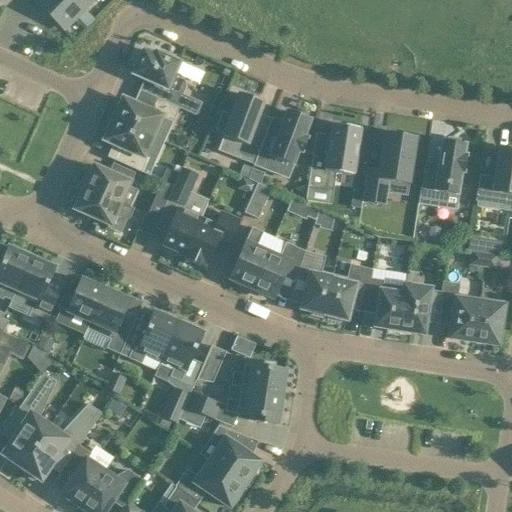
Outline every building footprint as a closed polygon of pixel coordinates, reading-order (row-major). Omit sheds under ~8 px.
[(64,30),(83,9),(73,0),(37,0),(35,2),(64,30)] [(73,0),(83,9),(92,0),(73,0)] [(266,0),(260,15),(269,20),(268,23),(279,28),(290,0),(266,0)] [(290,0),(279,28),(289,33),(291,29),(301,34),(310,14),(322,19),(327,0),(290,0)] [(327,0),(322,19),(336,21),(332,51),(342,52),(342,56),(354,58),(361,7),(339,3),(339,0),(327,0)] [(434,0),(432,12),(440,14),(478,19),(480,0),(434,0)] [(361,7),(354,58),(365,60),(366,56),(376,57),(383,10),(361,7)] [(429,24),(427,36),(443,39),(438,71),(447,72),(447,76),(464,78),(464,75),(474,76),(478,44),(453,40),(454,28),(429,24)] [(155,98),(179,109),(195,116),(195,115),(201,103),(181,95),(184,89),(184,88),(184,86),(184,85),(184,83),(183,81),(182,80),(180,77),(179,76),(173,73),(177,63),(172,61),(174,57),(162,52),(161,56),(155,53),(154,57),(143,52),(140,58),(137,56),(132,67),(135,69),(133,75),(154,84),(148,95),(155,98)] [(223,111),(216,129),(224,132),(222,137),(242,144),(236,159),(253,165),(267,128),(255,124),(263,103),(239,94),(231,114),(223,111)] [(115,116),(113,120),(151,137),(160,118),(172,123),(179,109),(155,98),(149,112),(122,99),(120,105),(116,103),(111,114),(115,116)] [(201,103),(195,115),(207,120),(212,108),(201,103)] [(267,128),(253,165),(266,170),(271,157),(292,165),(297,152),(301,153),(306,139),(302,138),(309,120),(287,112),(282,123),(271,119),(267,128)] [(151,137),(113,120),(104,141),(115,146),(109,159),(141,173),(148,159),(142,157),(151,137)] [(331,124),(326,156),(312,154),(306,190),(326,193),(329,173),(353,176),(360,129),(331,124)] [(361,203),(385,206),(389,182),(408,185),(415,138),(384,133),(378,171),(366,169),(361,203)] [(441,141),(437,165),(424,163),(418,204),(443,208),(445,194),(457,195),(460,174),(463,174),(466,156),(463,155),(465,145),(459,144),(459,141),(448,139),(447,142),(441,141)] [(511,148),(511,151),(498,150),(494,178),(479,176),(475,202),(503,206),(505,194),(511,195),(511,148)] [(84,185),(83,188),(120,204),(134,174),(113,165),(109,173),(92,165),(88,174),(86,173),(81,184),(84,185)] [(243,165),(239,175),(248,178),(252,169),(243,165)] [(178,175),(173,187),(167,200),(183,207),(197,176),(181,168),(178,175)] [(252,169),(248,178),(259,184),(263,174),(264,173),(252,169)] [(166,170),(160,182),(162,182),(173,187),(178,175),(166,170)] [(162,182),(153,202),(164,207),(167,200),(173,187),(162,182)] [(243,214),(257,220),(270,190),(259,185),(257,184),(243,214)] [(132,210),(120,204),(83,188),(72,210),(110,227),(115,215),(128,220),(132,210)] [(164,207),(153,202),(147,216),(144,215),(137,230),(151,236),(164,207)] [(306,218),(307,215),(312,217),(316,219),(318,212),(304,205),(303,205),(298,216),(305,219),(306,218)] [(177,254),(183,257),(200,219),(177,209),(160,246),(166,249),(164,251),(176,257),(177,254)] [(316,219),(314,225),(325,227),(328,216),(318,212),(316,219)] [(200,219),(183,257),(182,259),(202,268),(203,266),(206,267),(216,244),(228,249),(240,222),(220,213),(214,225),(200,219)] [(238,288),(249,292),(267,253),(256,248),(262,233),(251,228),(228,280),(239,285),(238,288)] [(469,237),(467,251),(471,252),(482,254),(485,239),(469,237)] [(294,283),(295,281),(304,252),(285,243),(278,258),(267,253),(249,292),(261,297),(262,295),(273,300),(282,278),(294,283)] [(15,291),(16,292),(31,258),(8,247),(0,265),(0,284),(8,288),(3,298),(11,302),(15,291)] [(321,318),(322,315),(332,275),(321,272),(324,257),(304,252),(295,281),(307,285),(301,309),(312,312),(311,316),(321,318)] [(469,266),(495,270),(497,256),(482,254),(471,252),(469,266)] [(31,258),(16,292),(35,300),(28,317),(45,325),(63,285),(49,279),(54,268),(31,258)] [(352,295),(365,299),(369,279),(371,270),(350,265),(346,279),(332,275),(322,315),(329,316),(328,320),(339,323),(340,319),(346,320),(352,295)] [(385,333),(397,334),(404,286),(403,286),(403,288),(382,284),(383,281),(370,279),(372,270),(371,270),(369,279),(365,299),(362,313),(376,315),(375,327),(386,329),(385,333)] [(57,309),(89,323),(90,323),(104,290),(80,279),(72,299),(63,295),(57,309)] [(449,338),(473,342),(479,299),(456,295),(458,286),(443,283),(441,294),(442,294),(437,324),(450,326),(449,338)] [(424,322),(437,324),(442,294),(441,294),(429,292),(429,290),(404,286),(397,334),(409,336),(410,332),(423,334),(424,322)] [(90,323),(89,323),(86,330),(109,340),(105,349),(119,355),(136,317),(124,312),(128,301),(104,290),(90,323)] [(479,299),(473,342),(497,345),(503,303),(479,299)] [(141,365),(146,354),(161,360),(178,323),(172,320),(173,318),(160,312),(159,314),(153,312),(137,348),(133,346),(127,359),(141,365)] [(0,331),(3,333),(8,322),(2,319),(4,315),(0,313),(0,331)] [(161,360),(174,366),(169,378),(180,383),(202,334),(196,331),(197,329),(184,323),(183,325),(178,323),(161,360)] [(3,333),(0,331),(0,363),(3,365),(9,353),(21,359),(28,345),(3,333)] [(236,336),(230,349),(249,358),(255,344),(236,336)] [(36,348),(48,354),(53,343),(42,337),(36,348)] [(195,381),(212,384),(225,353),(211,346),(195,381)] [(230,386),(241,388),(281,394),(285,371),(272,369),(272,365),(245,361),(243,374),(232,372),(230,386)] [(111,373),(104,390),(117,395),(124,379),(111,373)] [(14,464),(21,468),(49,427),(38,419),(55,382),(42,374),(15,414),(25,420),(1,455),(3,456),(2,459),(2,461),(9,466),(12,466),(14,464)] [(27,393),(15,387),(9,399),(20,405),(27,393)] [(281,394),(241,388),(239,402),(226,400),(225,412),(250,416),(249,421),(277,425),(278,418),(278,417),(281,418),(283,402),(280,401),(281,394)] [(174,389),(161,418),(162,418),(171,422),(176,425),(189,396),(174,389)] [(186,410),(213,420),(219,405),(191,395),(186,410)] [(112,399),(105,409),(118,418),(125,408),(112,399)] [(64,447),(74,453),(78,447),(101,414),(88,405),(60,434),(49,427),(21,468),(27,473),(26,475),(27,478),(34,483),(37,482),(38,480),(40,482),(64,447)] [(162,418),(159,425),(168,429),(171,422),(162,418)] [(219,445),(208,461),(244,486),(246,484),(249,486),(256,475),(253,473),(260,463),(251,457),(257,442),(218,427),(209,439),(219,445)] [(60,495),(79,508),(104,472),(86,459),(89,454),(78,447),(74,453),(57,478),(67,485),(60,495)] [(244,486),(208,461),(197,477),(186,470),(174,487),(175,488),(198,503),(206,492),(229,508),(235,499),(238,502),(246,491),(242,488),(244,486)] [(105,511),(112,501),(122,508),(126,502),(141,481),(127,471),(114,479),(104,472),(79,508),(80,509),(80,511),(81,511),(105,511)] [(163,505),(168,511),(191,511),(198,503),(175,488),(163,505)] [(126,502),(122,508),(119,511),(138,511),(139,511),(126,502)]
